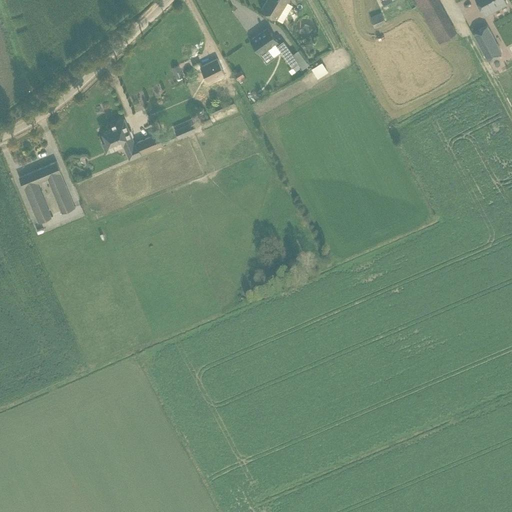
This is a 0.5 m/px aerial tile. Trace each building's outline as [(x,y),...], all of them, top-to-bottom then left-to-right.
[(288,2),(289,0),(266,0),(261,9),(269,15),(282,22),(293,5),(288,2)] [(415,0),(436,38),(438,43),(456,34),(437,0),(415,0)] [(475,0),(482,11),(483,11),(485,15),(506,4),(504,0),(475,0)] [(371,16),(375,26),(387,22),(383,12),(371,16)] [(487,25),(472,33),(487,59),(501,51),(487,25)] [(268,49),(277,42),(267,28),(250,40),(260,54),(266,63),(274,57),(268,49)] [(276,46),(292,68),(299,63),(283,41),(276,46)] [(200,67),(208,83),(224,74),(217,58),(200,67)] [(323,61),(312,68),(319,78),(330,71),(323,61)] [(499,68),(494,70),(499,80),(504,77),(499,68)] [(241,70),(234,74),(237,79),(244,75),(241,70)] [(110,124),(112,129),(103,133),(106,140),(102,142),(106,152),(123,145),(129,159),(163,145),(158,133),(134,143),(132,138),(133,135),(131,131),(129,130),(124,118),(110,124)] [(200,122),(203,127),(212,123),(209,118),(200,122)] [(178,138),(196,131),(192,121),(174,129),(175,131),(178,138)] [(19,177),(38,222),(51,217),(38,183),(47,179),(61,213),(75,207),(56,161),(19,177)] [(261,268),(266,278),(286,269),(281,259),(261,268)]
